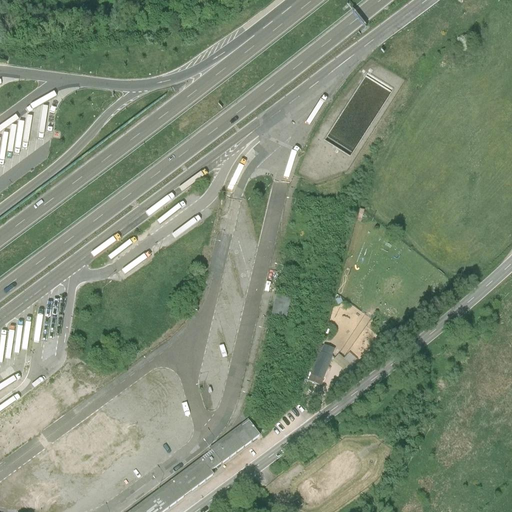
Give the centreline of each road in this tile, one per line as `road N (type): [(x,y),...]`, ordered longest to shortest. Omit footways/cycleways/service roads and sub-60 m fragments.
road 1 (motorway): [(0,292),(387,0)]
road 2 (tertiary): [(198,511),(511,262)]
road 3 (motorway): [(283,26),(0,239)]
road 4 (motorway): [(283,26),(145,89)]
road 5 (motorway): [(320,75),(427,0)]
